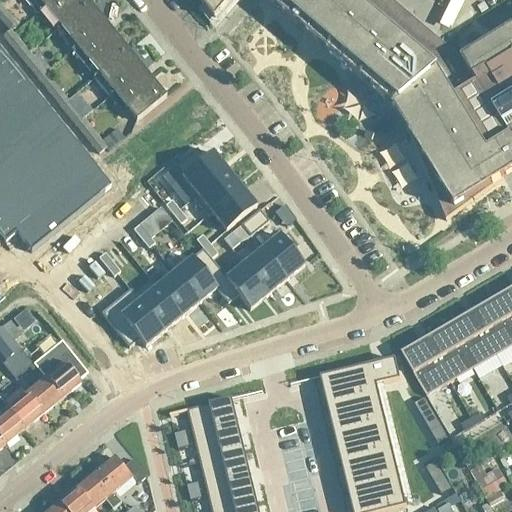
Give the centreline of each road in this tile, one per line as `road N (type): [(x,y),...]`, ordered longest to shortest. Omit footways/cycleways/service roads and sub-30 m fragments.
road 1 (residential): [(0,501),(140,392),(382,313)]
road 2 (residential): [(382,313),(299,178),(150,0)]
road 3 (residential): [(382,313),(511,240)]
